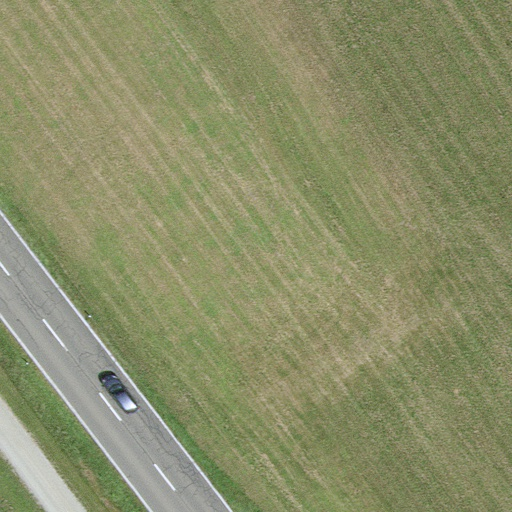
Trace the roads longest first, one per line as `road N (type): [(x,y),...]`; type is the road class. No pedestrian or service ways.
road 1 (primary): [(0,266),(189,511)]
road 2 (track): [(76,511),(0,408)]
